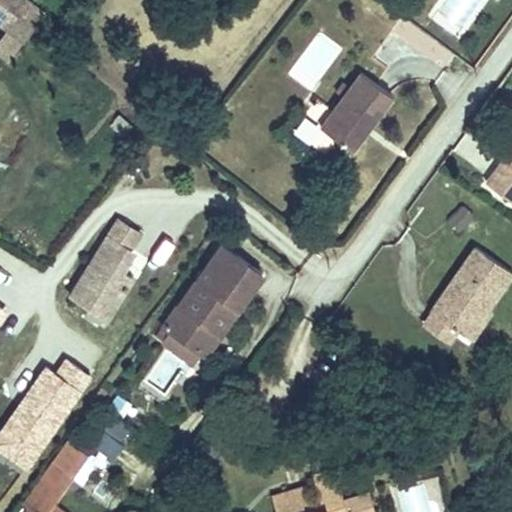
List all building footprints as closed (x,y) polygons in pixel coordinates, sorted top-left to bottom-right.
[(23,38),(42,11),(26,0),(0,0),(0,21),(7,26),(23,38)] [(0,52),(8,58),(23,38),(7,26),(0,35),(0,52)] [(359,67),(318,119),(350,143),(390,91),(359,67)] [(511,146),(499,164),(511,173),(511,146)] [(445,223),(462,232),(475,210),(458,201),(445,223)] [(135,225),(111,210),(70,270),(106,295),(134,254),(121,245),(135,225)] [(158,324),(183,342),(200,319),(217,331),(261,270),(219,239),(158,324)] [(470,246),(422,306),(452,329),(473,301),(481,306),(507,274),(470,246)] [(0,317),(8,307),(0,300),(0,317)] [(473,301),(452,329),(467,341),(489,313),(481,306),(473,301)] [(452,329),(422,306),(407,326),(436,349),(452,329)] [(200,319),(183,342),(200,355),(217,331),(200,319)] [(0,423),(0,446),(26,465),(90,374),(65,356),(55,371),(43,363),(0,423)] [(120,418),(132,402),(110,387),(77,435),(111,458),(133,426),(120,418)] [(42,511),(41,511),(86,450),(66,436),(22,497),(35,506),(30,511),(42,511)] [(270,500),(274,511),(353,511),(335,464),(316,473),(330,510),(325,511),(302,511),(295,491),(270,500)]
